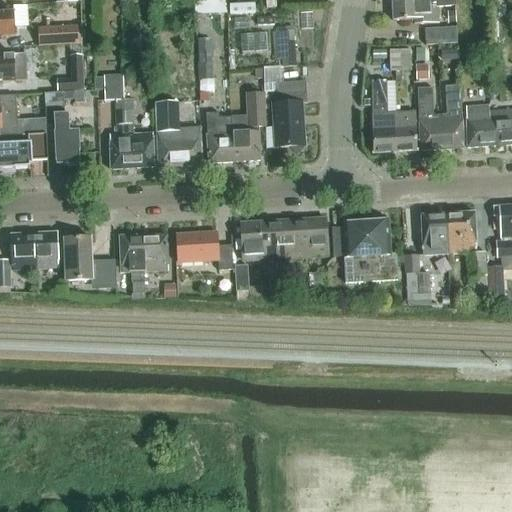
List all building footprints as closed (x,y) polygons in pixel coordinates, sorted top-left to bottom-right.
[(228,0),(197,0),(197,13),(229,13),(228,0)] [(276,0),(266,0),(267,9),(277,9),(276,0)] [(455,0),(392,0),(393,23),(415,22),(415,27),(438,25),(438,9),(456,8),(455,0)] [(256,13),(255,4),(230,5),(230,14),(256,13)] [(16,37),(14,13),(0,13),(0,41),(2,41),(2,38),(16,37)] [(456,25),(456,13),(448,13),(449,25),(456,25)] [(258,26),(275,26),(275,18),(258,19),(258,26)] [(39,28),(39,32),(40,48),(82,46),(82,32),(78,32),(78,26),(39,28)] [(457,46),(456,30),(425,31),(426,47),(457,46)] [(284,69),(297,68),(294,31),(273,33),(275,60),(283,60),(284,69)] [(199,82),(213,82),(211,41),(198,42),(199,65),(198,65),(199,82)] [(396,82),(395,72),(412,72),(411,51),(390,52),(390,63),(388,63),(389,73),(392,73),(393,82),(396,82)] [(387,61),(386,52),(373,52),(373,62),(387,61)] [(501,65),(501,53),(489,54),(489,65),(501,65)] [(27,56),(22,56),(14,57),(0,57),(0,87),(4,87),(3,83),(29,82),(27,56)] [(84,56),(70,57),(71,80),(57,81),(57,93),(85,92),(84,56)] [(388,115),(386,82),(393,82),(392,73),(389,73),(388,63),(382,64),(384,82),(372,83),(374,156),(395,155),(393,115),(388,115)] [(425,67),(416,67),(417,82),(425,82),(425,67)] [(264,81),(264,71),(255,72),(256,81),(264,81)] [(133,101),(125,102),(124,77),(104,78),(104,79),(105,92),(105,103),(116,103),(117,137),(111,137),(112,142),(110,142),(112,171),(133,170),(132,136),(134,136),(133,126),(135,126),(133,101)] [(104,79),(94,80),(95,92),(105,92),(104,79)] [(278,106),(273,106),(275,150),(290,149),(299,156),(309,144),(305,140),(303,106),(308,105),(307,83),(276,85),(278,106)] [(439,117),(442,152),(464,151),(463,121),(462,121),(461,87),(446,88),(447,116),(439,117)] [(442,152),(439,117),(434,117),(433,89),(419,90),(420,118),(419,118),(420,125),(418,125),(420,153),(442,152)] [(79,132),(70,133),(69,116),(65,116),(64,101),(74,100),(74,96),(75,96),(75,93),(45,95),(46,124),(46,135),(46,136),(55,136),(56,167),(65,167),(65,168),(81,167),(79,132)] [(84,93),(75,93),(75,96),(76,104),(84,103),(84,93)] [(249,118),(231,119),(232,147),(230,147),(231,164),(261,162),(259,128),(265,128),(264,96),(247,97),(249,118)] [(1,106),(0,106),(0,130),(1,130),(1,138),(18,137),(16,98),(0,98),(1,106)] [(177,105),(157,106),(157,131),(159,170),(203,167),(201,129),(179,131),(177,105)] [(489,126),(488,114),(488,107),(467,108),(467,116),(467,118),(467,121),(466,121),(468,150),(495,148),(494,126),(489,126)] [(494,126),(495,148),(511,147),(511,112),(488,114),(489,126),(494,126)] [(393,115),(395,155),(418,153),(415,114),(393,115)] [(219,115),(216,115),(206,115),(207,126),(213,126),(214,130),(207,131),(207,136),(209,165),(231,164),(230,147),(232,147),(231,119),(220,119),(219,115)] [(36,135),(46,135),(46,124),(36,124),(36,135)] [(48,161),(46,136),(46,135),(36,135),(36,137),(29,137),(29,145),(0,146),(0,171),(16,171),(16,170),(30,169),(30,167),(33,167),(32,162),(48,161)] [(152,135),(134,136),(132,136),(133,170),(154,169),(153,139),(152,139),(152,135)] [(511,207),(500,208),(502,244),(497,244),(498,259),(511,258),(511,207)] [(449,239),(450,256),(467,255),(468,279),(469,279),(470,299),(488,298),(486,269),(486,254),(476,254),(476,249),(475,214),(444,216),(446,239),(449,239)] [(446,239),(444,216),(421,217),(423,251),(424,251),(424,257),(450,256),(449,239),(446,239)] [(307,221),(310,260),(329,259),(326,220),(307,221)] [(285,222),(287,261),(310,260),(307,221),(285,222)] [(262,224),(265,262),(287,261),(285,222),(262,224)] [(396,256),(391,256),(389,222),(343,225),(345,260),(344,260),(346,285),(398,282),(396,256)] [(265,262),(262,224),(241,225),(243,263),(265,262)] [(35,236),(37,271),(60,270),(58,234),(35,236)] [(179,265),(218,263),(219,273),(234,272),(232,247),(218,248),(217,234),(177,236),(179,265)] [(13,272),(37,271),(35,236),(11,237),(13,272)] [(145,238),(146,274),(169,273),(168,237),(145,238)] [(123,275),(131,274),(132,284),(133,284),(134,295),(145,294),(144,274),(146,274),(145,238),(121,239),(122,268),(123,268),(123,275)] [(66,283),(92,282),(92,291),(117,290),(115,262),(92,263),(91,240),(64,241),(66,283)] [(418,275),(420,275),(419,257),(404,258),(405,276),(407,276),(418,275)] [(9,262),(0,262),(0,288),(10,288),(9,262)] [(287,265),(277,265),(277,280),(287,280),(287,265)] [(235,268),(237,293),(249,292),(248,267),(235,268)] [(488,298),(504,298),(503,268),(486,269),(488,298)] [(329,293),(328,274),(314,275),(315,293),(329,293)] [(407,276),(407,307),(419,307),(419,294),(418,275),(407,276)] [(164,286),(165,300),(176,300),(176,286),(164,286)] [(504,300),(491,301),(491,312),(505,312),(504,300)]
